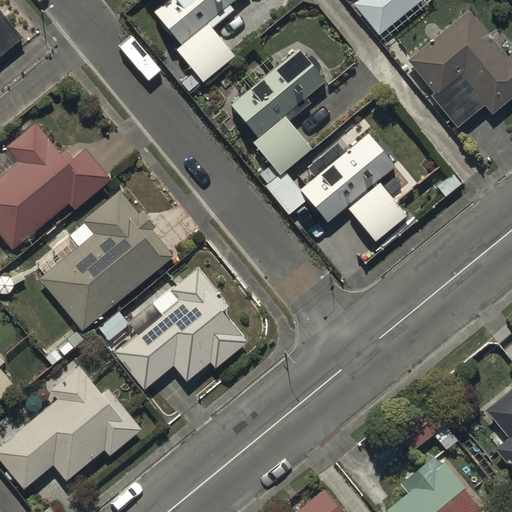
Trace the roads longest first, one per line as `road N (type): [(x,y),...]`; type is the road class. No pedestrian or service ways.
road 1 (residential): [(362,352),(70,0)]
road 2 (residential): [(362,352),(169,511)]
road 3 (residential): [(511,230),(362,352)]
